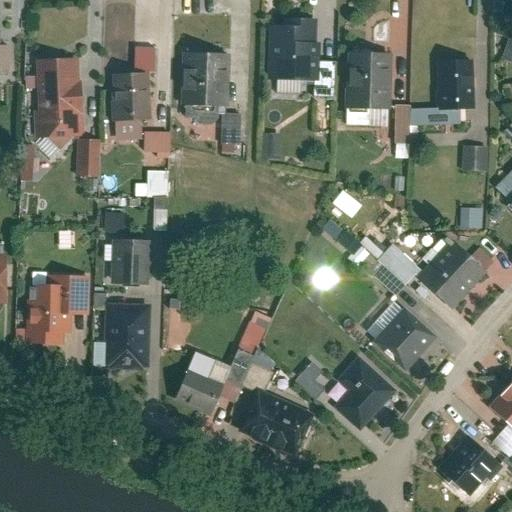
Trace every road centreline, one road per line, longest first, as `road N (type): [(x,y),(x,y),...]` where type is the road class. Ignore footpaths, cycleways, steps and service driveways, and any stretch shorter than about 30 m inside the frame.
road 1 (residential): [(368,511),(0,365)]
road 2 (residential): [(511,309),(481,339),(402,454),(373,511)]
